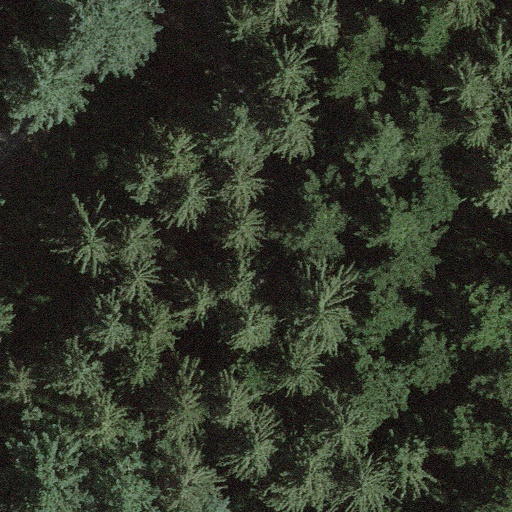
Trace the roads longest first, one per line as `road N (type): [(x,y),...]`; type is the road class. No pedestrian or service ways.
road 1 (track): [(230,511),(207,0)]
road 2 (track): [(113,0),(0,139)]
